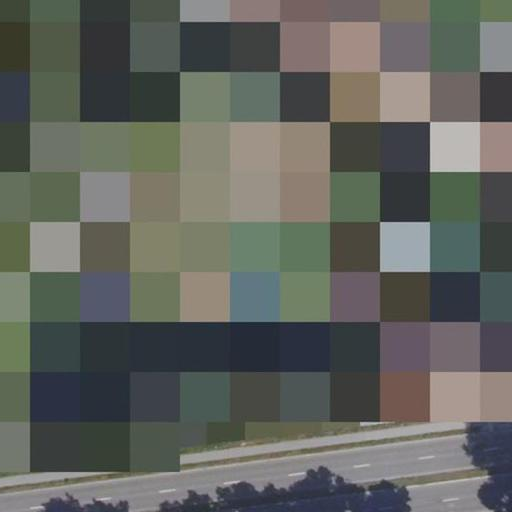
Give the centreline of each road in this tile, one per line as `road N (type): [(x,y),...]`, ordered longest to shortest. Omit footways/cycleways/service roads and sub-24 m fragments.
road 1 (primary): [(511,448),(23,511)]
road 2 (primary): [(357,511),(511,491)]
